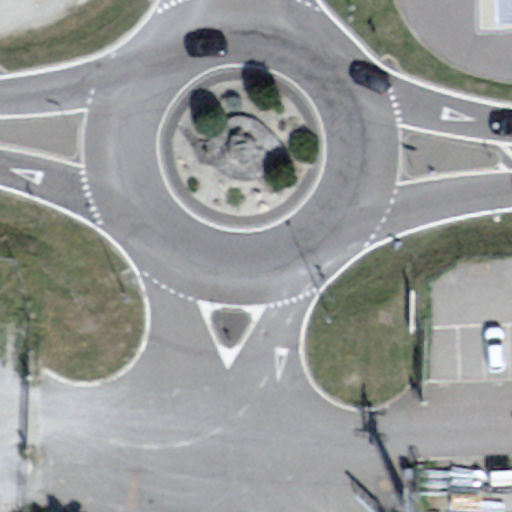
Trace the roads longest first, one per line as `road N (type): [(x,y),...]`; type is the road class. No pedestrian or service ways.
road 1 (primary): [(136,213),(178,252),(233,269),(301,254),(340,221)]
road 2 (primary): [(340,221),(511,193)]
road 3 (primary): [(511,122),(395,102),(351,82)]
road 4 (primary): [(144,63),(122,103),(115,141),(136,213)]
road 5 (primary): [(312,39),(276,22),(238,17),(166,42)]
road 6 (primary): [(144,63),(57,90),(0,97)]
road 7 (primary): [(340,221),(367,153),(365,116),(351,82)]
road 8 (primary): [(0,168),(136,213)]
